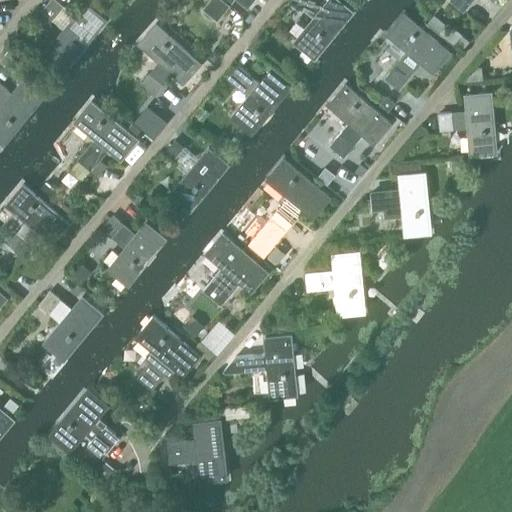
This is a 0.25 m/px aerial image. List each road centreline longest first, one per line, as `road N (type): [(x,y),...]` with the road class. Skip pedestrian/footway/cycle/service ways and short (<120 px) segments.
road 1 (residential): [(511,6),(150,444)]
road 2 (residential): [(279,0),(0,341)]
